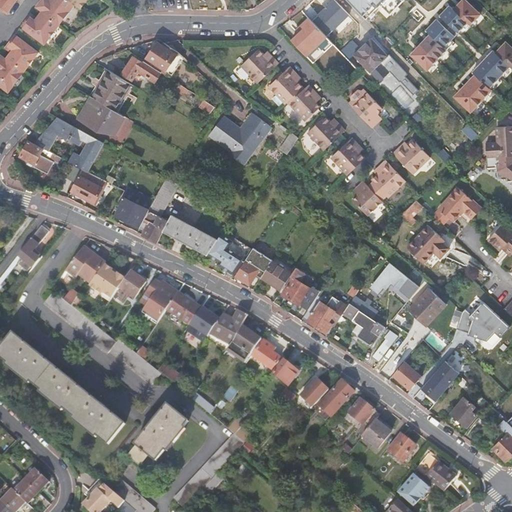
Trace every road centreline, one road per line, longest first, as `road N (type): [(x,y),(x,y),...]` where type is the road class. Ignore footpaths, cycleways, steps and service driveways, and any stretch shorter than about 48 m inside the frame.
road 1 (residential): [(508,487),(275,320),(87,221)]
road 2 (residential): [(28,301),(13,321),(133,419),(148,397)]
road 3 (residential): [(138,25),(83,55),(0,149)]
road 4 (residential): [(164,511),(164,492),(216,433),(164,391),(148,397)]
road 5 (residential): [(262,20),(381,151)]
road 6 (residential): [(148,397),(28,301)]
road 7 (residential): [(262,20),(138,25)]
